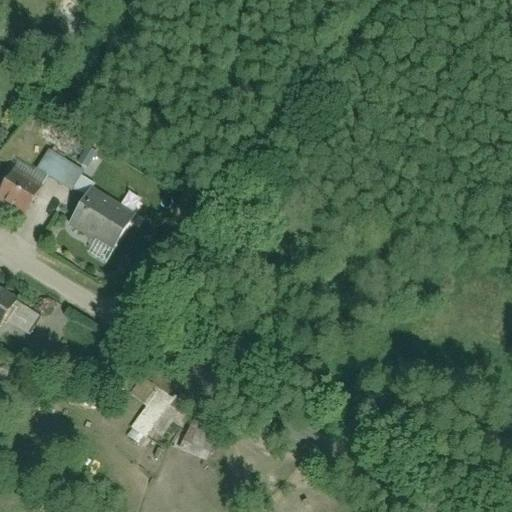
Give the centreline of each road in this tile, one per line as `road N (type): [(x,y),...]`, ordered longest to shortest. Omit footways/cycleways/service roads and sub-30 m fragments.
road 1 (unclassified): [(390,0),(118,310)]
road 2 (unclassified): [(439,511),(118,310)]
road 3 (residential): [(118,310),(0,237)]
